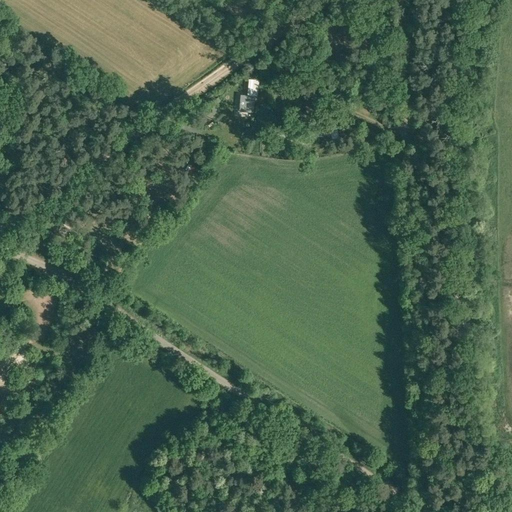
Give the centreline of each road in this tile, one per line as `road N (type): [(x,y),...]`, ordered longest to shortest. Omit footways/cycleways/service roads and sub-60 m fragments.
road 1 (unclassified): [(419,511),(50,269),(0,249)]
road 2 (track): [(416,490),(400,0)]
road 3 (track): [(0,232),(325,0)]
